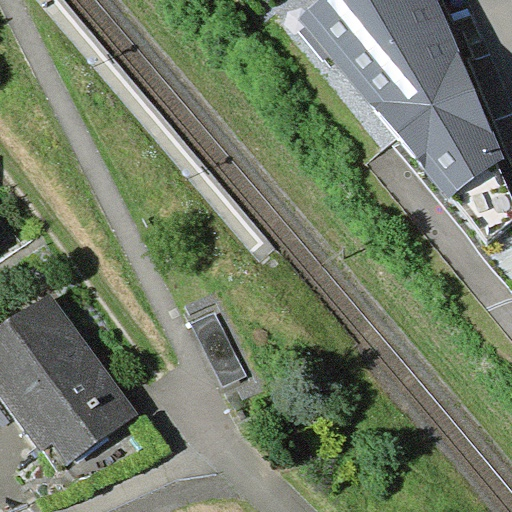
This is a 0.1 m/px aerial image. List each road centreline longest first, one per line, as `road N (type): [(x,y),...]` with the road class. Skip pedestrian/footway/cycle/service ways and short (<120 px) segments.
road 1 (track): [(192,402),(81,138),(9,0)]
road 2 (track): [(192,402),(143,355),(0,160)]
road 3 (residential): [(284,511),(192,402)]
